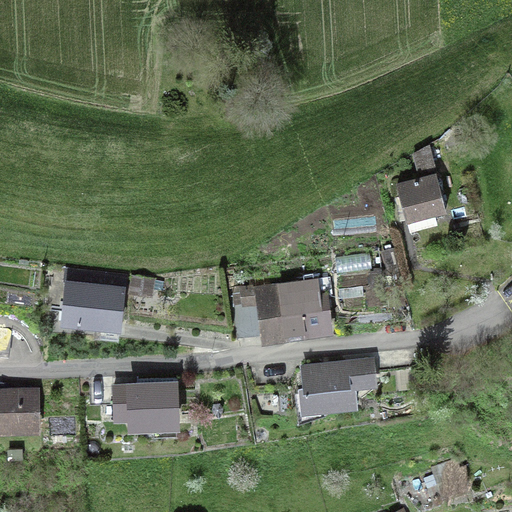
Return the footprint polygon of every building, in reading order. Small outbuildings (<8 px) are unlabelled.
[(447,154),(451,174),(473,169),(469,143),(450,147),(452,153),(447,154)] [(444,211),(435,174),(396,183),(410,229),(433,223),(431,215),(444,211)] [(132,291),(149,293),(151,278),(135,276),(132,291)] [(253,284),(241,286),(244,302),(232,304),(237,330),(264,326),(266,338),(328,329),(323,290),(329,290),(327,277),(253,287),(253,284)] [(61,322),(96,325),(98,320),(120,323),(123,288),(43,280),(44,306),(63,308),(61,322)] [(371,303),(403,299),(401,284),(370,287),(371,303)] [(346,364),(304,369),(305,387),(301,388),(303,410),(355,404),(353,383),(375,380),(374,372),(422,367),(418,347),(345,355),(346,364)] [(132,424),(153,424),(152,419),(175,418),(174,385),(91,387),(91,402),(114,401),(115,417),(132,417),(132,424)] [(14,424),(36,423),(36,390),(0,390),(0,429),(14,429),(14,424)]
